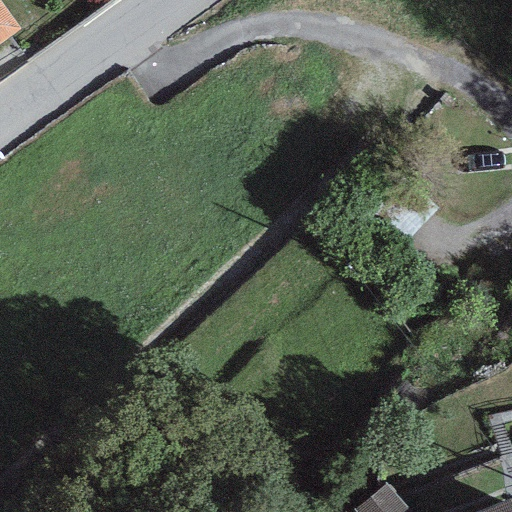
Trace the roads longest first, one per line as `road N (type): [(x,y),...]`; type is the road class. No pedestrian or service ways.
road 1 (track): [(432,67),(234,269),(0,485)]
road 2 (track): [(123,34),(157,78),(225,33),(297,25),(432,67),(511,116)]
road 3 (tertiary): [(0,116),(171,0)]
